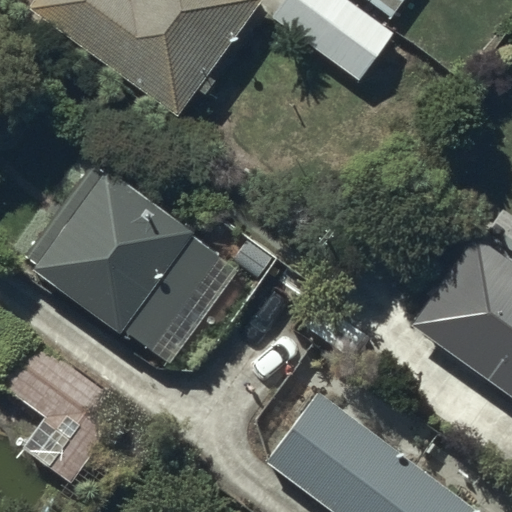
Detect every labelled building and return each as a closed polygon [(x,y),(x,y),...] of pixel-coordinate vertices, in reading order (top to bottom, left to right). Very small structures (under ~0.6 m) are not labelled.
[(32,0),(28,7),(176,118),(264,0),(32,0)] [(348,0),(283,0),(271,17),(358,81),(394,33),(348,0)] [(363,0),(390,19),(404,0),(363,0)] [(107,171),(31,272),(118,335),(122,330),(151,353),(219,258),(190,237),(193,233),(107,171)] [(511,267),(475,241),(412,328),(511,399),(511,267)] [(23,332),(0,363),(0,385),(44,418),(22,448),(71,483),(126,408),(23,332)] [(477,511),(320,394),(266,462),(331,511),(477,511)]
